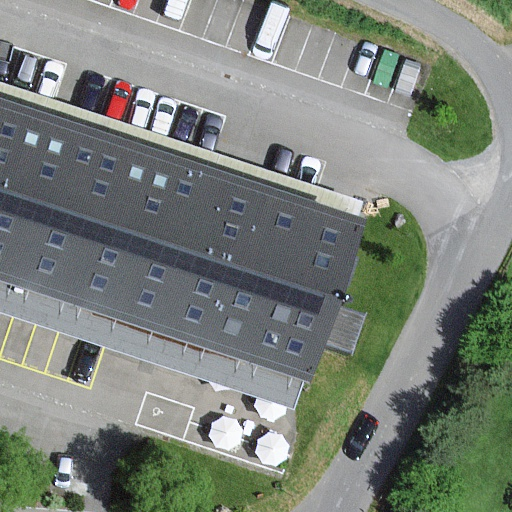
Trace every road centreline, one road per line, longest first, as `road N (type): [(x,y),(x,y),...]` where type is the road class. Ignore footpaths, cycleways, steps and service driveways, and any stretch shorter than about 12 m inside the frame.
road 1 (residential): [(511,161),(472,262),(333,511)]
road 2 (residential): [(393,0),(470,43),(511,107)]
